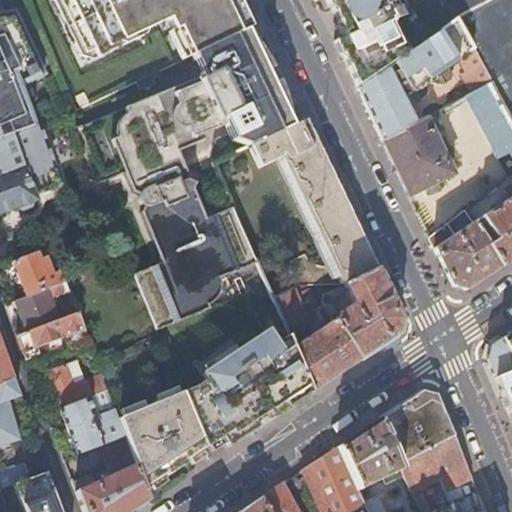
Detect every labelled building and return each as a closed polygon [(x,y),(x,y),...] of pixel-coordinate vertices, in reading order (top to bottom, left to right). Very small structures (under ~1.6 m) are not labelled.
[(235,0),(52,0),(77,52),(90,57),(138,34),(141,28),(152,23),(150,18),(160,14),(168,31),(165,33),(179,61),(188,57),(243,29),(245,28),(235,0)] [(326,0),(343,34),(332,40),(355,87),(397,59),(411,48),(387,0),(326,0)] [(403,0),(424,40),(455,19),(488,0),(403,0)] [(511,0),(488,0),(455,19),(489,82),(511,124),(511,0)] [(17,12),(0,14),(0,138),(5,136),(10,134),(34,126),(20,87),(42,78),(17,12)] [(489,82),(455,19),(424,40),(411,48),(397,59),(355,87),(370,117),(381,142),(411,126),(398,99),(409,92),(457,58),(465,71),(460,74),(470,93),(489,82)] [(246,35),(243,29),(188,57),(198,77),(124,107),(72,129),(95,184),(121,173),(128,190),(140,195),(140,196),(139,198),(140,200),(140,202),(141,204),(145,207),(140,218),(159,265),(132,275),(156,333),(210,310),(208,304),(213,300),(217,296),(219,291),(219,284),(218,279),(256,263),(231,207),(202,219),(194,200),(186,197),(185,194),(187,193),(191,184),(182,180),(180,181),(178,178),(181,171),(173,151),(211,136),(209,132),(222,126),(229,142),(236,138),(240,144),(248,146),(291,126),(288,120),(288,118),(287,116),(287,114),(286,111),(285,108),(284,105),(283,100),(281,94),(279,89),(277,84),(275,80),(273,75),(271,72),(268,65),(265,60),(261,55),(258,50),(254,44),(250,39),(246,35)] [(511,124),(489,82),(470,93),(467,94),(510,175),(511,173),(511,124)] [(411,126),(381,142),(408,197),(453,175),(424,118),(411,126)] [(376,270),(305,119),(291,126),(248,146),(258,168),(279,158),(339,285),(344,285),(376,270)] [(15,207),(20,210),(29,206),(32,201),(31,200),(34,199),(33,197),(61,187),(38,124),(34,126),(10,134),(22,166),(0,174),(0,211),(15,206),(15,207)] [(0,168),(15,163),(5,136),(0,138),(0,168)] [(487,186),(491,190),(497,185),(494,180),(487,186)] [(511,259),(511,186),(504,192),(507,196),(495,203),(498,207),(480,219),(494,240),(486,246),(500,267),(511,259)] [(500,267),(486,246),(472,223),(439,245),(436,238),(430,242),(451,285),(465,290),(500,267)] [(52,246),(38,251),(41,258),(45,257),(52,274),(61,270),(52,246)] [(66,282),(61,270),(52,274),(45,257),(41,258),(38,251),(12,261),(25,297),(66,282)] [(400,321),(376,270),(344,285),(352,303),(350,308),(346,310),(334,290),(322,296),(321,302),(333,320),(359,360),(395,336),(398,329),(400,321)] [(25,297),(14,301),(26,333),(63,319),(55,297),(64,294),(62,289),(67,287),(66,282),(25,297)] [(291,289),(271,298),(273,301),(289,339),(308,328),(291,289)] [(262,326),(200,367),(203,373),(265,332),(280,354),(292,346),(289,339),(273,301),(256,312),(262,326)] [(38,350),(64,340),(69,352),(89,345),(77,314),(63,319),(26,333),(17,336),(26,361),(40,356),(38,350)] [(293,347),(312,391),(359,360),(333,320),(293,347)] [(192,388),(180,392),(203,448),(206,447),(220,437),(224,444),(226,448),(256,428),(252,421),(282,402),(286,408),(312,391),(293,347),(292,346),(280,354),(265,332),(203,373),(204,380),(192,388)] [(511,332),(499,339),(511,363),(511,332)] [(143,489),(203,448),(180,392),(156,333),(102,355),(112,379),(103,382),(106,390),(124,438),(129,452),(134,465),(143,489)] [(511,363),(499,339),(489,345),(487,353),(485,360),(504,405),(511,423),(511,363)] [(0,384),(11,380),(0,349),(0,384)] [(62,355),(42,362),(46,373),(66,366),(62,355)] [(106,390),(103,382),(101,376),(85,382),(77,361),(66,366),(46,373),(60,408),(91,396),(106,390)] [(11,380),(0,384),(0,445),(18,440),(6,400),(17,396),(11,380)] [(420,391),(336,447),(356,490),(381,477),(383,483),(401,475),(409,492),(439,479),(444,490),(470,479),(435,396),(427,393),(420,391)] [(91,396),(60,408),(77,455),(94,449),(108,444),(91,396)] [(252,421),(256,428),(286,408),(282,402),(252,421)] [(220,437),(206,447),(210,453),(224,444),(220,437)] [(129,452),(124,438),(108,444),(94,449),(99,462),(129,452)] [(336,447),(301,470),(321,511),(366,511),(362,503),(356,490),(336,447)] [(24,462),(0,469),(0,485),(1,490),(15,484),(30,479),(24,462)] [(129,511),(147,500),(143,489),(134,465),(94,483),(74,492),(81,511),(129,511)] [(60,511),(46,472),(30,479),(15,484),(21,501),(17,503),(20,511),(24,510),(24,511),(60,511)] [(74,492),(94,483),(91,474),(71,482),(74,492)] [(276,486),(258,498),(265,511),(295,511),(280,484),(276,486)] [(478,511),(483,510),(476,494),(437,511),(478,511)] [(382,511),(376,497),(362,503),(366,511),(382,511)] [(265,511),(258,498),(238,511),(265,511)]
